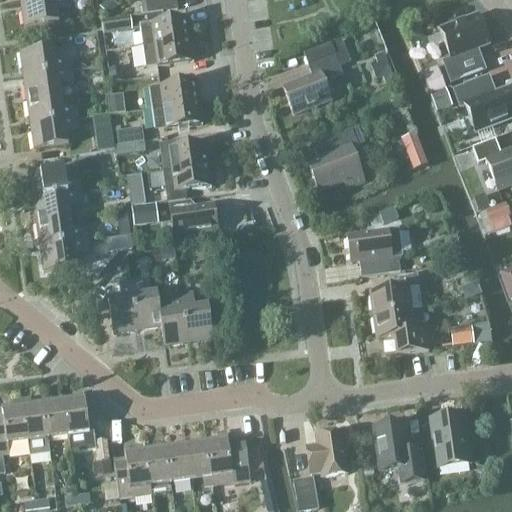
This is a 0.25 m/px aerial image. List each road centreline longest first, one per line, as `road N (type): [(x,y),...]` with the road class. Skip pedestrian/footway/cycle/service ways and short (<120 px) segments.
road 1 (residential): [(234,0),(254,124),(303,263),(322,397)]
road 2 (residential): [(322,397),(277,403),(255,393),(140,407),(0,294)]
road 3 (residential): [(322,397),(511,370)]
